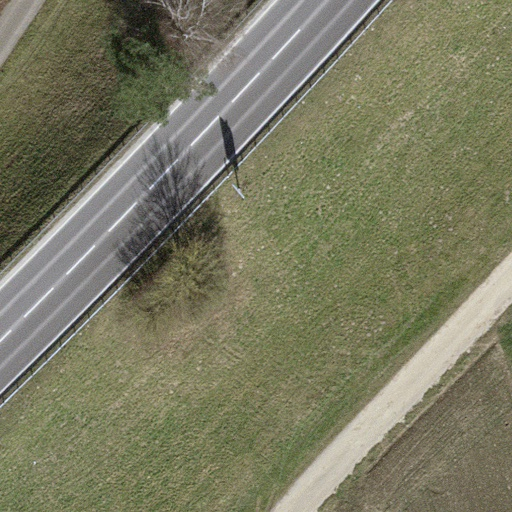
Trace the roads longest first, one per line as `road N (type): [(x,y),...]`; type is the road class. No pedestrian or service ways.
road 1 (primary): [(0,340),(324,0)]
road 2 (track): [(283,511),(511,277)]
